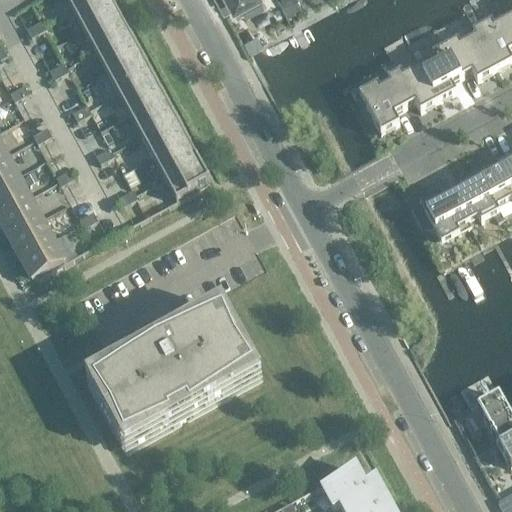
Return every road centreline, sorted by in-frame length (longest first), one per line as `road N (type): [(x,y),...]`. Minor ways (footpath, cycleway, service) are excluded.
road 1 (residential): [(466,511),(305,215)]
road 2 (residential): [(305,215),(188,0)]
road 3 (residential): [(305,215),(511,98)]
